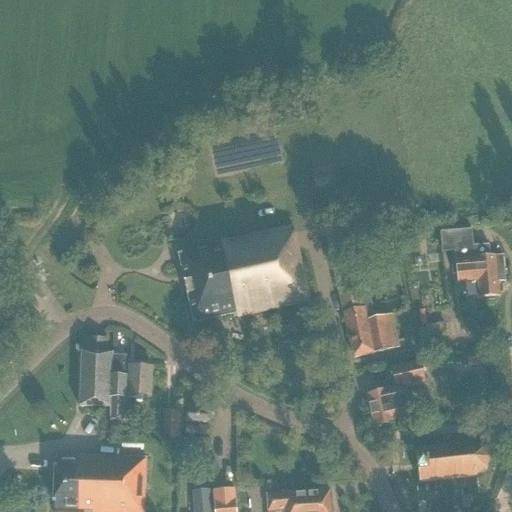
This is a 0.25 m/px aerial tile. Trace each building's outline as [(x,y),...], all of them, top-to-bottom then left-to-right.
[(359,247),(391,241),(389,231),(394,226),(413,224),(411,212),(387,215),(353,221),(354,229),(355,229),(359,247)] [(179,256),(194,323),(236,314),(237,318),(309,301),(293,227),(207,246),(208,249),(205,250),(204,246),(203,247),(204,250),(199,251),(198,248),(179,252),(180,255),(179,256)] [(355,229),(354,229),(325,234),(336,289),(337,288),(366,282),(359,247),(355,229)] [(472,229),(440,231),(442,253),(455,252),(457,275),(477,273),(479,298),(499,297),(498,283),(505,282),(503,256),(491,257),(490,245),(474,246),(472,229)] [(400,348),(392,315),(374,319),(366,282),(337,288),(353,358),(374,353),(400,348)] [(429,330),(448,329),(447,319),(428,320),(429,330)] [(106,355),(107,339),(88,339),(88,354),(81,354),(79,407),(110,408),(109,420),(125,420),(125,378),(125,376),(110,376),(112,358),(112,357),(112,355),(106,355)] [(483,350),(466,352),(468,367),(484,365),(483,350)] [(112,358),(110,376),(125,376),(125,378),(127,378),(127,399),(151,399),(152,368),(129,367),(129,369),(126,369),(126,358),(112,357),(112,358)] [(367,395),(374,428),(412,420),(404,388),(426,383),(421,362),(391,369),(395,388),(367,395)] [(189,411),(189,421),(207,422),(207,412),(189,411)] [(178,413),(164,412),(163,439),(178,440),(178,413)] [(472,446),(416,452),(417,461),(417,468),(418,474),(419,483),(474,478),(486,469),(489,459),(483,449),(472,446)] [(54,511),(144,511),(147,460),(56,457),(54,511)] [(211,511),(210,490),(193,492),(194,511),(211,511)] [(331,511),(330,491),(283,494),(283,495),(267,496),(268,511),(331,511)] [(214,511),(236,511),(235,502),(214,504),(214,511)]
